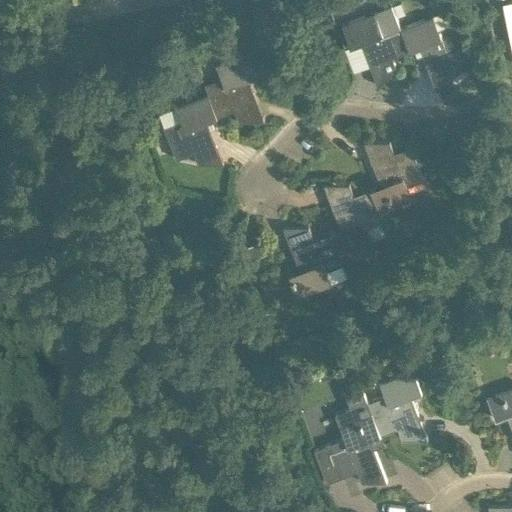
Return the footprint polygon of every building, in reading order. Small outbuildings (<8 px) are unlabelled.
[(347,0),(331,0),(331,12),(347,12),(347,0)] [(410,52),(401,28),(400,29),(391,6),(342,25),(350,48),(361,43),(378,86),(396,70),(392,59),(410,52)] [(401,28),(410,52),(419,48),(436,91),(455,74),(451,62),(467,56),(456,23),(438,30),(433,16),(401,28)] [(240,35),(246,33),(242,23),(232,26),(235,33),(240,35)] [(208,95),(217,118),(234,112),(239,122),(263,122),(247,79),(257,75),(249,53),(217,65),(222,78),(204,85),(208,95)] [(202,81),(197,69),(186,73),(190,81),(195,84),(202,81)] [(207,122),(217,118),(208,95),(159,114),(177,160),(193,154),(198,165),(223,165),(207,122)] [(371,189),(380,211),(411,199),(406,186),(424,179),(411,147),(394,153),(389,142),(364,143),(381,185),(371,189)] [(380,211),(371,189),(353,196),(348,184),(323,185),(340,228),(331,232),(339,254),(371,242),(366,228),(383,222),(379,212),(380,211)] [(339,254),(331,232),(313,239),(308,228),(283,228),(300,271),(290,275),(299,297),(331,285),(348,278),(342,264),(339,254)] [(476,337),(461,340),(463,352),(479,349),(476,337)] [(369,402),(382,435),(398,429),(402,440),(428,439),(411,397),(422,392),(413,370),(380,383),(385,396),(369,402)] [(511,387),(487,397),(496,420),(507,415),(511,427),(511,387)] [(370,440),(382,435),(369,402),(368,403),(368,402),(335,415),(344,439),(328,445),(327,444),(314,449),(327,483),(357,471),(362,483),(386,482),(370,440)]
